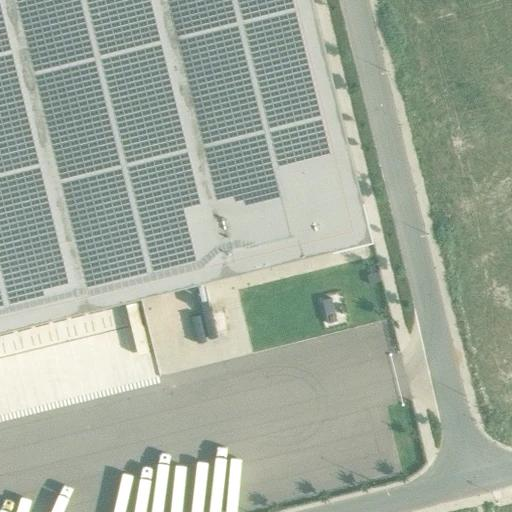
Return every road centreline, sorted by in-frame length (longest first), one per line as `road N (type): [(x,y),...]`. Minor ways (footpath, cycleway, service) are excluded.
road 1 (unclassified): [(354,0),(473,478)]
road 2 (unclassified): [(340,511),(473,478)]
